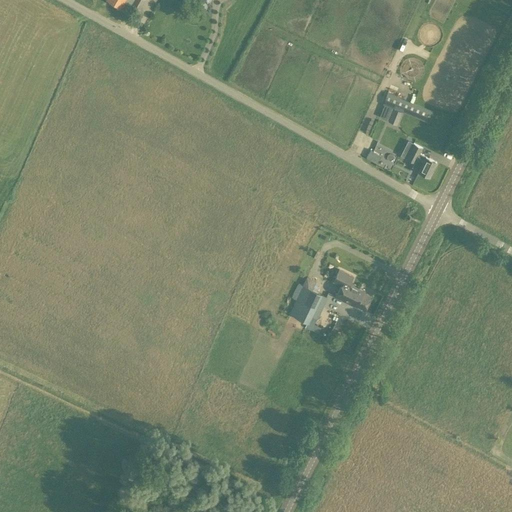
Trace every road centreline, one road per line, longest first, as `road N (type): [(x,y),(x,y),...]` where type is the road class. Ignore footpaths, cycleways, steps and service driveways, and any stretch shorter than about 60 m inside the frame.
road 1 (unclassified): [(437,209),(62,0)]
road 2 (unclassified): [(286,511),(437,209)]
road 3 (unclassified): [(437,209),(511,59)]
